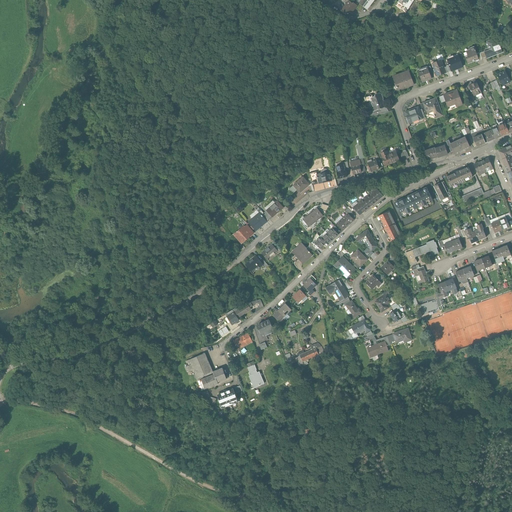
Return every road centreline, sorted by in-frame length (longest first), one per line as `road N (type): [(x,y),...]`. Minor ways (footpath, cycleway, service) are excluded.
road 1 (residential): [(0,381),(11,367),(104,345),(191,297),(319,194),(417,169)]
road 2 (track): [(0,398),(69,411),(189,478),(287,511)]
road 3 (unknown): [(167,186),(112,302),(76,331),(48,326)]
road 4 (residential): [(365,216),(220,346)]
road 5 (residential): [(511,57),(399,101),(417,169)]
road 6 (unknown): [(139,0),(142,89),(164,159)]
road 7 (residential): [(365,216),(384,254),(356,286),(381,323)]
